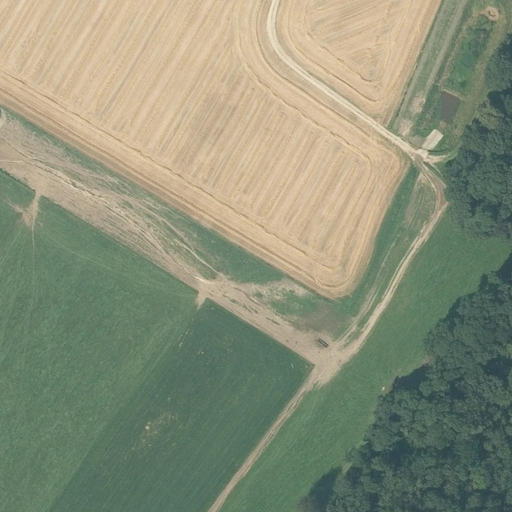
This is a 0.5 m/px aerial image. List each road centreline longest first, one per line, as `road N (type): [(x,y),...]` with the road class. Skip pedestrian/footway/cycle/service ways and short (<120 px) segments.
road 1 (track): [(441,158),(414,152),(286,57),(271,27),(276,0)]
road 2 (track): [(398,141),(455,0)]
